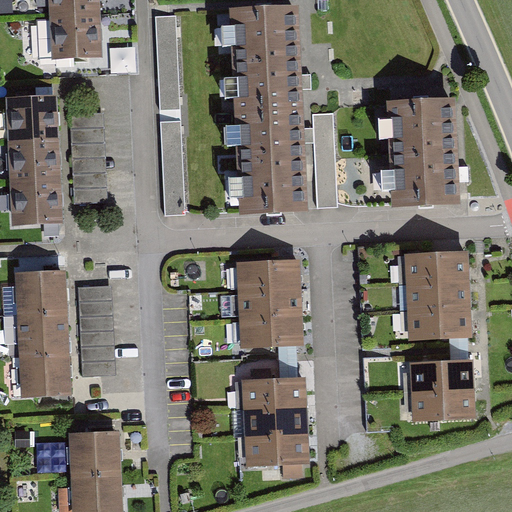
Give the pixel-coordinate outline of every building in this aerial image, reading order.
[(0,0),(0,14),(16,14),(15,0),(0,0)] [(99,0),(48,0),(50,22),(101,19),(99,0)] [(300,13),(230,16),(235,120),(305,117),(300,13)] [(181,112),(177,17),(156,18),(160,113),(181,112)] [(52,65),(103,62),(101,19),(50,22),(52,65)] [(139,74),(138,49),(112,50),(113,75),(139,74)] [(57,101),(6,104),(8,146),(59,144),(57,101)] [(387,109),(392,216),(461,213),(456,106),(387,109)] [(70,117),(74,206),(108,204),(104,115),(70,117)] [(313,116),(317,212),(339,211),(334,115),(313,116)] [(240,224),(310,221),(305,117),(235,120),(240,224)] [(186,218),(182,122),(161,123),(165,219),(186,218)] [(8,146),(10,189),(62,186),(59,144),(8,146)] [(13,232),(64,229),(62,186),(10,189),(13,232)] [(469,257),(406,260),(407,288),(470,286),(469,257)] [(300,265),(238,268),(239,296),(302,294),(300,265)] [(66,276),(16,279),(18,320),(68,318),(66,276)] [(407,288),(408,317),(471,315),(470,286),(407,288)] [(112,289),(79,290),(83,380),(117,378),(112,289)] [(239,296),(240,325),(303,322),(302,294),(239,296)] [(409,346),(473,343),(471,315),(408,317),(409,346)] [(18,320),(20,362),(70,360),(68,318),(18,320)] [(241,354),(304,351),(303,322),(240,325),(241,354)] [(22,404),(72,401),(70,360),(20,362),(22,404)] [(473,365),(411,368),(412,398),(474,395),(473,365)] [(306,383),(243,385),(244,414),(308,411),(306,383)] [(413,427),(476,424),(474,395),(412,398),(413,427)] [(244,414),(245,443),(309,440),(308,411),(244,414)] [(120,436),(69,438),(71,480),(122,478),(120,436)] [(247,472),(310,469),(309,440),(245,443),(247,472)] [(73,511),(124,511),(122,478),(71,480),(73,511)]
